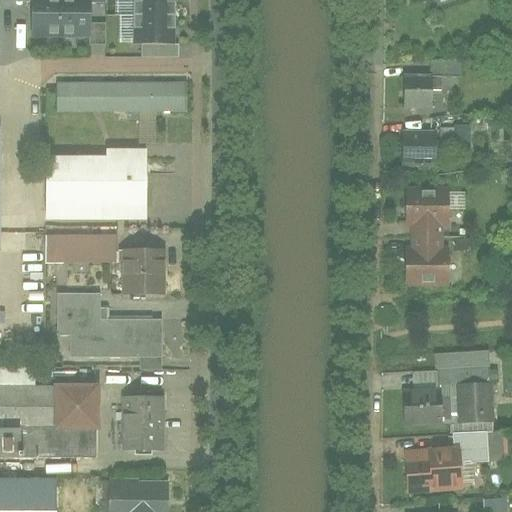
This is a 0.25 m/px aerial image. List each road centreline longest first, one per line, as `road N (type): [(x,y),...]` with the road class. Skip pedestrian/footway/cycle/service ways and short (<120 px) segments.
road 1 (residential): [(363,0),(359,511)]
road 2 (residential): [(205,0),(209,511)]
